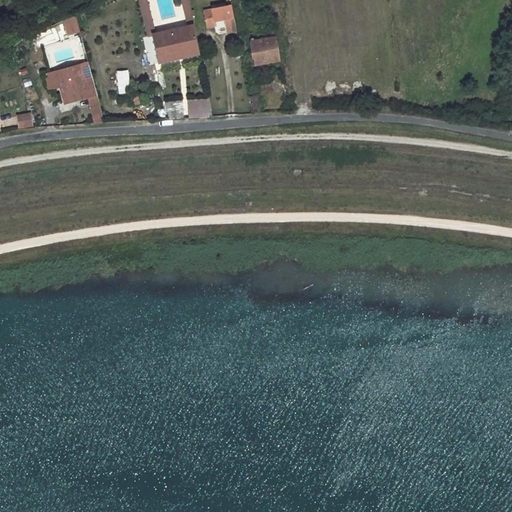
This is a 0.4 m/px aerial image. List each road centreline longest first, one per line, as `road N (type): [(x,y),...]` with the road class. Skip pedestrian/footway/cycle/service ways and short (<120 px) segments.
road 1 (track): [(511,156),(360,135),(189,140),(0,164)]
road 2 (unclassified): [(0,143),(351,116),(511,137)]
